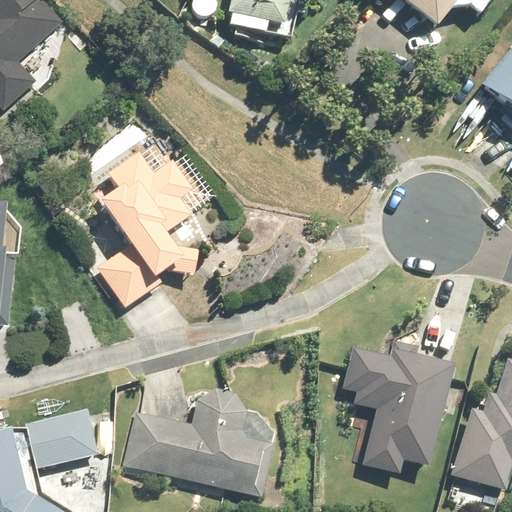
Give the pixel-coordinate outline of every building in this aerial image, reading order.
[(0,0),(0,116),(2,119),(35,90),(17,69),(61,31),(34,0),(0,0)] [(194,25),(197,26),(204,28),(207,28),(210,27),(212,26),(214,24),(216,23),(218,20),(219,18),(220,15),(221,13),(221,10),(220,7),(219,5),(218,2),(216,0),(192,0),(190,3),(189,5),(188,8),(188,10),(188,13),(188,16),(189,18),(191,21),(192,23),(194,25)] [(233,0),(228,24),(283,37),(292,0),(233,0)] [(389,0),(440,40),(470,0),(473,0),(494,17),(507,0),(389,0)] [(511,53),(480,96),(511,120),(511,53)] [(120,201),(99,214),(127,255),(96,276),(125,317),(173,281),(194,286),(199,259),(170,253),(163,241),(192,222),(181,205),(192,197),(172,168),(154,180),(140,157),(107,180),(120,201)] [(342,397),(356,401),(353,411),(376,416),(362,474),(400,484),(403,470),(428,477),(454,379),(412,367),(416,352),(391,346),(387,359),(391,360),(389,366),(352,357),(342,397)] [(511,373),(507,372),(496,407),(489,405),(483,423),(472,419),(450,484),(506,505),(511,485),(511,373)] [(243,438),(248,421),(236,402),(214,396),(198,406),(191,432),(135,417),(122,469),(262,506),(276,454),(248,446),(243,438)] [(94,418),(30,431),(38,475),(102,463),(94,418)] [(17,435),(0,439),(0,511),(48,511),(32,502),(17,435)]
